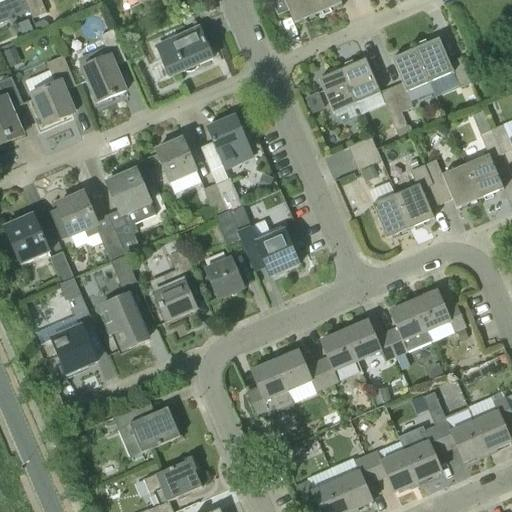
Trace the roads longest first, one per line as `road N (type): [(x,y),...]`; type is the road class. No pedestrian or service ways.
road 1 (residential): [(0,189),(260,78)]
road 2 (residential): [(358,292),(260,78)]
road 3 (residential): [(260,78),(427,0)]
road 4 (residential): [(358,292),(212,364)]
road 5 (residential): [(212,364),(212,397),(260,511)]
road 6 (residential): [(70,410),(183,362),(212,364)]
road 7 (residential): [(54,511),(0,381)]
